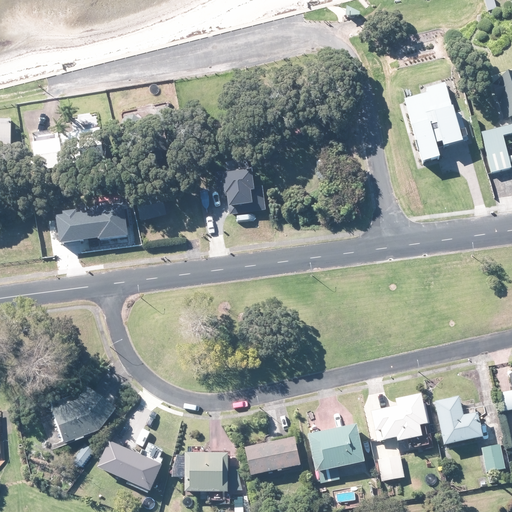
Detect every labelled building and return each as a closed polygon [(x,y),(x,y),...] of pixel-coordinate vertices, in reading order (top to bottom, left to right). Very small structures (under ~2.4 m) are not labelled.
[(494,0),(484,0),(487,10),(496,7),(494,0)] [(362,16),(362,13),(351,8),(350,17),(362,16)] [(504,118),(511,115),(511,76),(493,83),(497,98),(504,118)] [(410,103),(429,166),(448,160),(444,146),(449,144),(450,150),(468,145),(457,108),(454,109),(447,85),(430,90),(432,96),(410,103)] [(174,119),(172,112),(166,108),(158,109),(154,116),(155,123),(162,128),(170,126),(174,119)] [(128,135),(136,133),(140,127),(138,119),(132,115),(124,117),(120,123),(122,131),(128,135)] [(9,119),(0,119),(0,149),(8,150),(9,119)] [(501,136),(511,133),(510,125),(494,129),(479,132),(488,173),(496,171),(508,168),(501,136)] [(58,140),(32,144),(30,144),(34,172),(104,162),(99,128),(64,133),(59,134),(58,134),(58,140)] [(228,176),(232,216),(269,212),(266,189),(261,189),(259,172),(228,176)] [(139,221),(165,215),(158,191),(133,197),(139,221)] [(128,207),(59,216),(63,247),(132,238),(128,207)] [(511,372),(507,374),(510,390),(501,392),(498,393),(502,412),(506,411),(511,409),(511,372)] [(65,448),(100,435),(116,414),(88,392),(77,405),(53,415),(65,448)] [(460,416),(458,405),(456,397),(432,402),(441,446),(444,445),(479,437),(481,448),(480,448),(485,472),(503,468),(498,444),(503,443),(497,414),(475,419),(474,413),(463,415),(460,416)] [(425,428),(419,399),(396,404),(397,410),(371,416),(376,436),(381,435),(383,446),(397,442),(398,446),(422,440),(419,430),(425,428)] [(313,472),(361,462),(353,424),(305,435),(313,472)] [(264,472),(297,465),(291,438),(272,442),(265,443),(242,448),(248,476),(264,472)] [(114,441),(103,466),(156,489),(167,464),(114,441)] [(94,452),(85,445),(73,461),(82,468),(94,452)] [(198,453),(198,448),(186,448),(186,453),(181,453),(182,456),(181,476),(181,492),(187,492),(205,492),(224,492),(224,456),(225,454),(198,453)] [(399,456),(377,460),(380,481),(403,477),(399,456)] [(242,511),(242,496),(233,497),(233,511),(242,511)]
